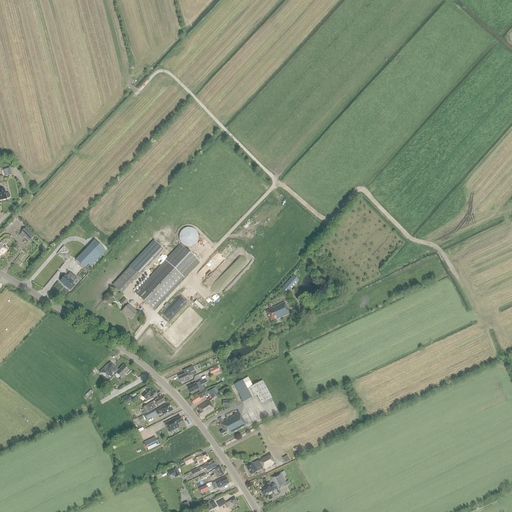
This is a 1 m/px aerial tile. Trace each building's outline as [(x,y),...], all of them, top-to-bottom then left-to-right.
[(11,167),(4,169),(6,177),(13,175),(11,167)] [(10,197),(9,194),(8,193),(5,194),(4,189),(0,190),(0,200),(7,200),(6,199),(9,198),(10,198),(10,197)] [(34,236),(26,228),(21,233),(28,241),(34,236)] [(196,231),(194,229),(192,228),(189,228),(186,228),(184,229),(181,231),(180,233),(179,236),(179,239),(180,242),(182,244),(184,246),(186,247),(189,247),(192,247),(194,245),(197,244),(198,241),(199,239),(199,236),(198,233),(196,231)] [(129,267),(138,275),(163,249),(154,241),(129,267)] [(91,245),(76,260),(84,269),(88,265),(90,267),(102,255),(91,245)] [(153,309),(184,277),(184,278),(199,261),(181,245),(165,261),(166,261),(135,293),(153,309)] [(24,261),(29,256),(25,252),(20,257),(24,261)] [(70,291),(70,290),(74,286),(71,284),(76,278),(70,273),(66,277),(65,276),(60,281),(65,285),(64,287),(65,287),(70,291)] [(299,281),(293,276),(290,279),(289,278),(281,288),(287,293),(289,292),(288,291),(290,288),(291,289),(299,281)] [(113,285),(121,293),(125,290),(116,281),(113,285)] [(300,300),(304,308),(310,306),(306,297),(300,300)] [(126,307),(122,312),(130,320),(137,313),(128,305),(126,303),(127,301),(124,299),(120,303),(123,306),(124,305),(126,307)] [(201,307),(206,311),(210,307),(205,302),(201,307)] [(284,303),(283,303),(266,311),(270,321),(276,318),(277,319),(289,314),(284,303)] [(117,369),(113,365),(110,362),(108,364),(99,372),(107,380),(115,373),(114,372),(115,372),(116,373),(121,378),(128,371),(123,366),(119,371),(117,369)] [(192,375),(191,372),(194,371),(193,367),(183,371),(184,370),(186,374),(179,377),(178,377),(181,383),(185,381),(185,382),(189,380),(188,377),(192,375)] [(200,378),(201,381),(200,382),(199,382),(196,384),(188,388),(190,393),(198,389),(197,387),(201,385),(203,384),(202,382),(210,379),(208,374),(200,378)] [(251,387),(252,387),(247,389),(243,380),(234,385),(243,402),(256,396),(261,404),(272,399),(262,381),(251,387)] [(146,401),(150,397),(150,398),(156,393),(151,387),(145,393),(142,396),(146,401)] [(196,397),(191,401),(193,404),(195,403),(196,404),(201,401),(200,399),(204,396),(208,393),(206,391),(198,395),(195,396),(196,397)] [(155,401),(150,403),(142,408),(146,413),(149,411),(149,412),(154,409),(158,406),(158,405),(165,401),(162,396),(162,397),(158,399),(158,398),(155,400),(155,401)] [(200,412),(198,413),(200,417),(202,416),(203,417),(214,410),(208,401),(197,407),(200,412)] [(172,410),(169,404),(155,411),(154,410),(154,409),(149,412),(143,415),(146,420),(157,414),(158,415),(162,412),(163,414),(172,410)] [(220,423),(219,424),(223,431),(220,432),(223,437),(228,434),(229,436),(246,426),(245,424),(239,413),(223,422),(221,418),(218,419),(220,423)] [(164,424),(169,433),(179,427),(178,424),(182,422),(180,417),(175,419),(164,424)] [(159,445),(156,440),(155,437),(145,443),(148,450),(159,445)] [(270,454),(257,460),(254,462),(246,467),(251,475),(262,469),(263,471),(276,464),(275,463),(270,454)] [(206,462),(206,461),(209,459),(206,455),(201,458),(200,456),(196,459),(198,463),(195,465),(196,467),(199,466),(206,462)] [(180,462),(183,467),(186,465),(193,462),(191,456),(183,460),(184,460),(180,462)] [(215,463),(214,462),(213,462),(213,461),(205,465),(191,472),(193,475),(200,471),(206,468),(207,471),(216,467),(214,464),(215,463)] [(224,475),(220,467),(212,471),(214,475),(211,477),(213,481),(224,475)] [(177,468),(168,472),(169,475),(174,473),(176,477),(180,475),(177,468)] [(269,483),(267,484),(266,486),(267,487),(261,490),(263,495),(272,491),(274,496),(279,493),(277,490),(287,485),(281,473),(271,478),(274,484),(271,485),(270,483),(269,483)] [(215,490),(228,484),(225,477),(212,483),(215,490)] [(208,490),(206,485),(199,488),(201,493),(208,490)] [(227,503),(226,504),(224,500),(217,504),(219,508),(225,505),(227,509),(230,507),(232,511),(235,509),(239,506),(235,498),(230,501),(227,503)]
